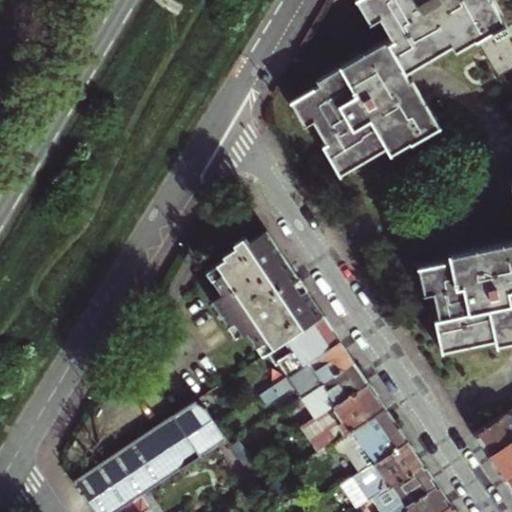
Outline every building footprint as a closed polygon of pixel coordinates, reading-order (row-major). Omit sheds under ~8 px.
[(324,89),(295,106),(309,130),(318,125),(332,148),(328,150),(345,180),(392,153),(395,159),(444,131),(425,99),(416,83),(412,86),(409,82),(406,75),(413,71),(455,47),(459,54),(507,26),(493,2),(492,0),(357,0),(357,1),(371,25),(382,19),(396,43),(321,85),(324,89)] [(451,259),(419,266),(424,294),(435,292),(440,318),(435,319),(442,352),(495,341),(497,347),(511,343),(511,183),(510,184),(511,193),(511,239),(450,253),(451,259)] [(264,355),(324,315),(296,273),(267,231),(251,242),(247,236),(234,245),(236,247),(223,255),(226,259),(208,272),(224,296),(213,303),(237,339),(248,332),(264,355)] [(287,377),(341,341),(335,332),(324,315),(264,355),(260,358),(265,366),(275,359),(287,377)] [(305,395),(355,362),(349,353),(341,341),(287,377),(260,395),(266,404),(293,386),(301,397),(305,395)] [(323,413),(369,383),(363,374),(355,362),(305,395),(308,400),(312,397),(323,413)] [(328,446),(386,408),(378,397),(369,383),(323,413),(307,424),(324,448),(328,446)] [(235,411),(218,386),(75,482),(92,508),(94,511),(116,511),(149,490),(226,438),(216,424),(235,411)] [(361,472),(408,441),(398,426),(386,408),(328,446),(331,450),(342,443),(361,472)] [(483,445),(490,456),(511,441),(511,411),(476,435),(483,445)] [(372,497),(423,464),(416,453),(408,441),(361,472),(340,485),(356,508),(372,497)] [(497,466),(505,479),(511,474),(511,441),(490,456),(497,466)] [(375,511),(395,511),(437,485),(432,477),(423,464),(372,497),(378,506),(374,509),(375,511)] [(442,511),(451,506),(445,497),(437,485),(395,511),(442,511)] [(163,511),(149,490),(116,511),(189,511),(183,503),(168,511),(163,511)]
